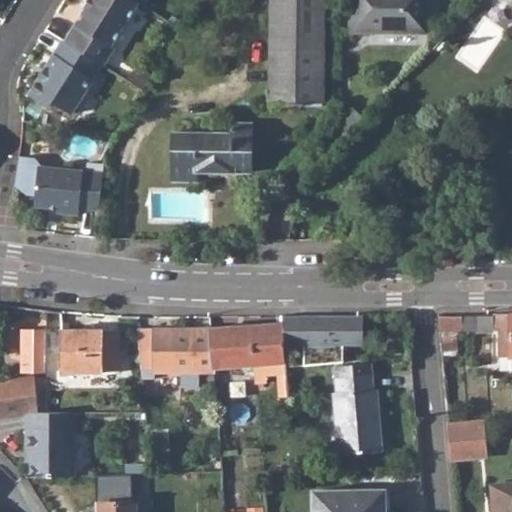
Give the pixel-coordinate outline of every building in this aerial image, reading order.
[(83,9),(63,41),(100,63),(103,65),(113,47),(109,45),(137,1),(135,0),(84,0),(80,7),(83,9)] [(271,0),(270,104),(323,105),(324,0),(271,0)] [(427,0),(352,0),(351,32),(368,32),(368,27),(392,27),(392,32),(426,33),(427,0)] [(70,111),(100,63),(63,41),(60,39),(44,66),(47,69),(42,78),(38,75),(27,94),(45,105),(55,102),(70,111)] [(42,78),(47,69),(44,66),(38,75),(42,78)] [(153,74),(145,69),(142,74),(150,79),(153,74)] [(142,74),(135,70),(129,80),(144,89),(150,79),(142,74)] [(173,180),(197,180),(197,172),(251,172),(252,122),(233,122),(232,132),(175,131),(173,180)] [(42,206),(58,207),(58,210),(81,213),(81,207),(100,210),(104,171),(40,164),(34,157),(18,155),(14,183),(28,192),(36,193),(36,199),(42,206)] [(438,313),(440,329),(493,328),(493,312),(438,313)] [(299,314),(282,315),(283,323),(284,332),(284,345),(304,345),(304,365),(343,362),(343,345),(343,337),(363,337),(363,314),(303,314),(299,314)] [(215,367),(253,365),(264,365),(284,364),(286,364),(284,345),(284,332),(283,323),(212,328),(215,367)] [(62,328),(62,372),(104,372),(120,372),(120,329),(62,328)] [(157,379),(156,373),(183,373),(183,387),(200,387),(200,373),(215,373),(215,367),(212,328),(140,329),(143,380),(157,379)] [(371,361),(334,363),(336,390),(333,390),(337,453),(379,450),(377,426),(374,427),(373,417),(379,417),(377,388),(372,389),(371,361)] [(265,383),(264,365),(253,365),(255,383),(265,383)] [(0,419),(28,415),(38,413),(36,387),(35,379),(0,382),(0,419)] [(49,386),(36,387),(38,413),(51,411),(49,386)] [(74,477),(73,413),(38,413),(28,415),(28,441),(33,441),(33,452),(33,479),(74,477)] [(448,423),(449,441),(462,440),(486,438),(485,421),(448,423)] [(153,432),(156,459),(173,457),(170,430),(153,432)] [(462,440),(464,457),(488,455),(486,438),(462,440)] [(449,441),(451,458),(464,457),(462,440),(449,441)] [(128,467),(128,476),(151,475),(150,466),(128,467)] [(196,474),(197,491),(224,491),(222,473),(196,474)] [(511,511),(511,483),(492,485),(494,511),(511,511)] [(315,492),(315,511),(386,511),(386,490),(315,492)]
